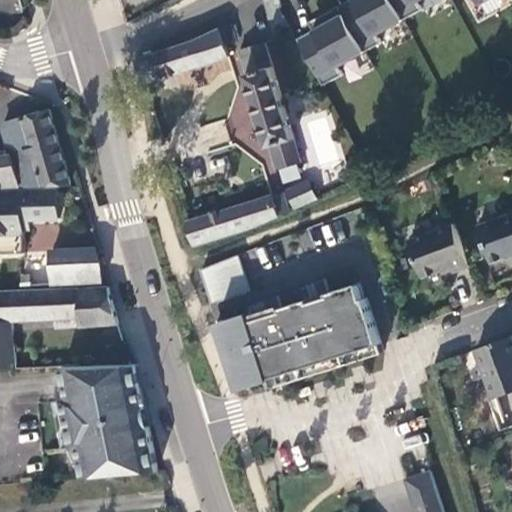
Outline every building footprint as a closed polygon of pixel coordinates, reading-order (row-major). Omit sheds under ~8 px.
[(405,25),(453,0),(452,0),(389,0),(386,2),(385,0),(341,0),(336,3),(341,14),(292,39),(313,78),(396,35),(396,36),(407,30),(405,25)] [(201,39),(140,60),(146,84),(230,56),(227,46),(239,42),(233,24),(225,26),(201,39)] [(304,160),(268,43),(242,51),(280,168),(304,160)] [(0,182),(69,182),(46,108),(2,122),(11,155),(0,155),(0,182)] [(289,192),(296,209),(319,199),(311,181),(289,192)] [(56,188),(0,189),(0,253),(24,253),(22,219),(57,217),(56,188)] [(292,212),(286,193),(275,196),(282,216),(292,212)] [(275,196),(189,221),(197,246),(282,216),(275,196)] [(511,213),(478,226),(491,263),(511,256),(511,257),(511,213)] [(456,272),(472,266),(457,224),(413,240),(425,276),(454,266),(456,272)] [(51,283),(101,282),(101,270),(86,271),(86,262),(86,254),(51,255),(51,283)] [(239,254),(203,268),(214,303),(251,291),(239,254)] [(101,262),(86,262),(86,271),(101,270),(101,262)] [(319,324),(311,298),(283,306),(280,295),(267,299),(274,321),(283,318),(285,325),(257,334),(251,311),(220,321),(238,380),(268,371),(270,378),(382,342),(368,297),(365,298),(360,282),(331,291),(326,278),(317,280),(323,298),(330,296),(338,318),(319,324)] [(107,287),(0,291),(0,369),(14,369),(11,322),(77,316),(78,323),(115,322),(107,287)] [(511,335),(478,349),(496,397),(511,391),(511,335)] [(62,399),(71,446),(77,445),(83,475),(156,468),(135,371),(134,362),(60,366),(62,377),(67,398),(62,399)] [(268,371),(238,380),(241,389),(271,379),(270,378),(268,371)] [(444,511),(432,471),(406,480),(415,511),(444,511)]
